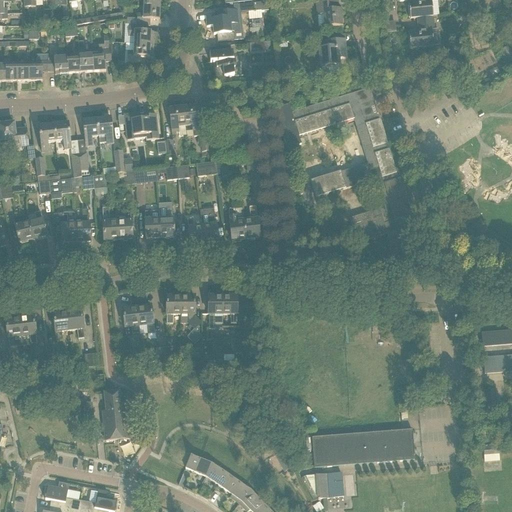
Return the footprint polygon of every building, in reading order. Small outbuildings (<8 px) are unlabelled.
[(35,2),(42,1),(42,0),(22,0),(23,8),(35,8),(35,2)] [(65,0),(42,0),(42,1),(49,1),(50,7),(62,7),(63,17),(69,17),(67,6),(65,0)] [(160,8),(159,0),(138,0),(143,0),(142,8),(160,8)] [(431,0),(432,0),(417,0),(418,1),(408,2),(410,19),(433,17),(431,0)] [(324,3),(315,4),(317,16),(322,16),(323,29),(332,28),(342,27),(340,10),(338,10),(337,2),(334,2),(324,3)] [(267,3),(239,5),(240,14),(268,11),(267,3)] [(159,21),(160,8),(142,8),(142,15),(137,14),(136,26),(149,27),(150,21),(159,21)] [(215,20),(206,21),(206,28),(213,27),(213,36),(216,35),(217,43),(234,42),(233,34),(241,33),(240,25),(238,25),(237,12),(214,14),(215,20)] [(431,30),(434,30),(433,17),(410,19),(410,20),(417,19),(418,31),(408,32),(410,50),(433,47),(431,30)] [(149,27),(136,26),(128,26),(127,37),(133,38),(132,45),(153,46),(153,33),(141,32),(141,27),(149,27)] [(65,39),(77,37),(77,30),(64,31),(65,39)] [(111,62),(110,52),(109,36),(103,37),(104,44),(98,45),(99,56),(92,56),(93,73),(106,72),(105,63),(111,62)] [(343,41),(318,44),(321,68),(322,77),(322,78),(342,76),(342,75),(341,66),(338,66),(338,59),(345,59),(343,41)] [(92,56),(84,56),(83,42),(78,43),(80,74),(93,73),(92,56)] [(74,57),(66,58),(68,75),(80,74),(78,43),(77,43),(78,52),(73,52),(74,57)] [(152,59),(153,46),(132,45),(132,52),(127,52),(127,64),(140,64),(140,58),(152,59)] [(511,55),(507,48),(498,53),(511,74),(511,55)] [(53,58),(48,58),(48,62),(49,62),(49,73),(55,73),(55,76),(68,75),(66,58),(66,52),(65,52),(65,58),(53,58)] [(235,61),(233,61),(232,52),(209,54),(210,63),(216,63),(216,68),(223,67),(224,77),(234,76),(233,67),(236,67),(235,61)] [(49,62),(48,62),(48,58),(48,56),(36,56),(36,65),(29,65),(30,82),(42,82),(42,73),(49,73),(49,62)] [(17,65),(9,65),(9,60),(4,60),(4,65),(5,83),(17,82),(17,65)] [(17,82),(30,82),(29,65),(17,65),(17,82)] [(274,110),(286,150),(287,150),(301,145),(299,137),(353,120),(367,165),(310,183),(314,194),(318,207),(328,204),(326,196),(373,182),(374,187),(371,188),(377,206),(378,205),(380,210),(350,220),(357,243),(357,244),(387,235),(390,245),(388,246),(393,261),(397,275),(412,271),(410,266),(415,264),(406,234),(402,222),(401,219),(412,216),(400,179),(397,180),(395,174),(396,174),(389,150),(388,150),(386,145),(387,144),(379,121),(379,120),(378,121),(377,115),(378,115),(376,109),(373,99),(370,89),(309,108),(291,113),(289,105),(274,110)] [(200,137),(199,129),(196,107),(183,109),(185,128),(192,127),(193,138),(200,137)] [(186,136),(185,128),(183,109),(169,110),(171,135),(178,134),(179,137),(186,136)] [(139,118),(134,118),(133,114),(124,115),(127,141),(145,139),(146,142),(158,140),(155,116),(144,117),(144,120),(139,120),(139,118)] [(113,146),(111,129),(110,119),(96,121),(99,144),(106,144),(106,146),(113,146)] [(99,144),(96,121),(82,122),(86,149),(92,148),(91,139),(98,138),(99,144)] [(26,130),(14,131),(13,124),(0,125),(0,143),(7,143),(8,150),(28,148),(26,130)] [(71,150),(69,134),(68,124),(54,126),(56,143),(62,142),(63,151),(71,150)] [(47,144),(56,143),(54,126),(38,127),(41,154),(48,153),(47,144)] [(202,153),(210,152),(208,137),(200,138),(202,153)] [(172,157),(175,156),(173,141),(165,142),(166,157),(167,157),(167,159),(172,159),(172,157)] [(124,161),(123,161),(121,152),(113,153),(116,174),(125,173),(124,161)] [(82,177),(79,154),(70,155),(72,180),(82,179),(82,177)] [(82,177),(89,176),(87,154),(79,154),(82,177)] [(247,172),(258,171),(257,158),(236,161),(237,167),(246,166),(247,172)] [(48,177),(44,177),(42,159),(35,159),(38,184),(50,183),(60,182),(60,177),(48,178),(48,177)] [(131,160),(124,161),(125,173),(132,172),(131,160)] [(460,174),(460,175),(463,179),(464,179),(469,175),(473,171),(470,166),(466,161),(457,169),(457,170),(460,174),(461,173),(460,174)] [(217,176),(228,174),(226,162),(216,163),(217,176)] [(196,178),(217,176),(216,163),(195,165),(196,178)] [(179,180),(189,179),(188,167),(177,168),(179,180)] [(166,182),(179,180),(177,168),(165,169),(166,182)] [(146,181),(158,179),(157,170),(135,173),(136,185),(146,184),(146,181)] [(124,187),(136,185),(135,173),(123,174),(124,187)] [(462,181),(460,183),(463,187),(466,185),(469,183),(473,179),(470,174),(464,179),(462,181)] [(94,190),(105,189),(103,177),(93,178),(94,190)] [(83,192),(94,190),(93,178),(81,179),(83,192)] [(60,182),(50,183),(51,196),(51,197),(61,196),(73,194),(71,180),(70,181),(60,182)] [(39,197),(51,196),(50,183),(38,184),(39,197)] [(460,191),(459,192),(462,196),(463,195),(465,194),(473,188),(469,183),(461,189),(460,191)] [(306,184),(296,187),(302,209),(314,206),(311,195),(309,195),(306,184)] [(2,201),(12,200),(11,187),(0,188),(2,201)] [(498,191),(496,196),(505,200),(508,201),(510,196),(507,194),(504,193),(498,191)] [(490,194),(488,200),(498,204),(501,204),(502,199),(500,198),(496,197),(490,194)] [(173,220),(172,204),(171,204),(171,205),(159,206),(159,205),(158,205),(158,212),(160,239),(174,238),(173,220)] [(245,240),(259,239),(256,208),(248,209),(250,220),(243,221),(244,222),(243,222),(245,240)] [(117,222),(109,222),(108,209),(102,210),(104,242),(118,241),(117,222)] [(243,221),(242,209),(228,211),(232,242),(245,240),(243,222),(244,222),(243,221)] [(90,243),(89,233),(88,210),(81,211),(82,218),(75,218),(75,226),(76,243),(90,243)] [(200,213),(202,226),(204,245),(218,244),(214,211),(200,213)] [(150,212),(145,212),(145,222),(146,239),(160,239),(158,212),(150,212)] [(46,237),(44,227),(40,213),(34,215),(35,221),(28,223),(33,240),(46,237)] [(132,240),(131,230),(130,213),(124,214),(124,221),(117,222),(118,241),(132,240)] [(75,218),(74,218),(74,214),(62,215),(62,217),(60,217),(62,244),(76,243),(75,226),(75,218)] [(28,223),(26,216),(13,220),(19,244),(33,240),(28,223)] [(202,226),(194,227),(193,220),(187,220),(190,247),(204,245),(202,226)] [(172,316),(180,316),(180,298),(166,298),(166,316),(167,325),(172,325),(172,316)] [(194,316),(194,298),(180,298),(180,316),(180,324),(188,324),(190,327),(188,329),(192,333),(187,338),(194,345),(199,340),(199,336),(198,334),(199,333),(199,329),(195,325),(199,322),(194,317),(194,316)] [(214,331),(222,331),(222,298),(208,298),(208,330),(214,330),(214,331)] [(236,325),(236,308),(236,298),(222,298),(222,331),(222,317),(230,317),(230,325),(236,325)] [(150,308),(136,310),(138,329),(146,328),(147,334),(147,335),(148,339),(149,340),(155,339),(155,334),(154,335),(152,318),(150,308)] [(136,310),(123,311),(124,321),(126,338),(132,337),(131,335),(139,334),(138,329),(136,310)] [(83,332),(82,322),(81,312),(66,314),(69,333),(77,332),(77,340),(84,339),(83,332)] [(61,334),(69,333),(66,314),(53,316),(56,343),(62,342),(61,334)] [(36,345),(34,328),(33,318),(19,320),(22,347),(36,345)] [(9,348),(22,347),(19,320),(5,321),(9,348)] [(511,332),(481,334),(482,349),(483,349),(483,360),(484,374),(511,372),(511,332)] [(241,354),(247,354),(245,341),(234,342),(235,354),(236,354),(241,354)] [(203,357),(214,357),(213,344),(201,345),(203,357)] [(163,361),(174,360),(173,347),(162,349),(163,361)] [(152,363),(163,361),(162,349),(151,350),(152,363)] [(130,352),(119,353),(119,357),(120,366),(131,365),(132,365),(130,352)] [(85,369),(96,368),(95,355),(84,356),(85,369)] [(49,372),(61,371),(59,358),(47,359),(49,372)] [(38,373),(49,372),(47,359),(37,360),(38,373)] [(0,364),(1,376),(12,375),(11,363),(0,363),(0,364)] [(107,412),(102,413),(105,443),(132,440),(130,417),(126,417),(125,409),(125,407),(123,405),(121,405),(120,394),(105,395),(107,412)] [(94,425),(92,407),(80,408),(81,426),(94,425)] [(314,469),(414,461),(412,431),(311,438),(314,469)] [(498,447),(494,448),(483,448),(484,456),(498,455),(498,447)] [(283,452),(275,456),(280,467),(289,462),(283,452)] [(205,477),(213,465),(190,456),(185,469),(205,477)] [(223,490),(232,478),(213,465),(205,477),(223,490)] [(289,479),(293,474),(288,470),(284,475),(289,479)] [(341,474),(315,476),(317,500),(343,498),(341,474)] [(239,505),(251,491),(232,478),(223,490),(231,495),(229,498),(239,505)] [(66,499),(69,485),(59,483),(57,489),(52,488),(51,490),(47,489),(45,501),(49,502),(48,508),(69,511),(78,511),(80,502),(66,499)] [(106,499),(107,493),(98,491),(95,505),(80,502),(78,511),(114,511),(116,502),(112,501),(112,500),(106,499)] [(250,511),(262,511),(267,508),(251,491),(239,505),(245,511),(247,511),(249,511),(250,511)]
